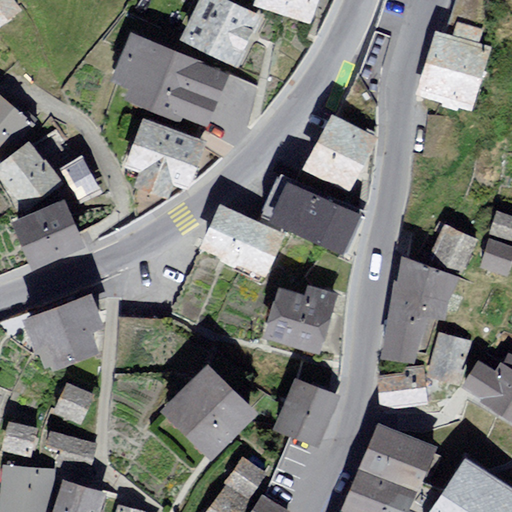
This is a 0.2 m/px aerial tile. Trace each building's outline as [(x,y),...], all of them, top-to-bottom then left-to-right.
[(0,0),(0,23),(18,11),(10,0),(0,0)] [(216,0),(214,0),(193,43),(238,67),(261,23),(216,0)] [(258,0),(257,4),(311,22),(318,0),(258,0)] [(493,0),(455,0),(444,38),(478,49),(493,0)] [(444,38),(437,36),(420,92),(469,107),(487,52),(478,49),(444,38)] [(227,76),(132,39),(116,79),(136,86),(130,101),(206,131),(227,76)] [(0,96),(0,155),(30,125),(0,96)] [(378,143),(338,122),(311,171),(351,193),(378,143)] [(208,143),(150,123),(134,166),(148,171),(142,186),(171,196),(176,181),(193,187),(208,143)] [(57,182),(29,146),(0,167),(0,169),(27,205),(57,182)] [(98,191),(80,159),(58,172),(76,204),(98,191)] [(363,218),(294,188),(279,221),(348,252),(353,241),(358,229),(363,218)] [(72,206),(22,225),(37,264),(86,245),(72,206)] [(282,240),(228,214),(210,250),(265,276),(282,240)] [(511,223),(498,220),(494,237),(511,241),(511,223)] [(445,227),(427,269),(461,283),(478,241),(445,227)] [(511,257),(511,251),(492,246),(485,268),(507,275),(511,257)] [(427,269),(404,260),(400,283),(397,282),(383,358),(413,362),(429,317),(444,320),(448,301),(461,283),(427,269)] [(286,295),(271,336),(320,353),(339,301),(310,291),(306,302),(286,295)] [(510,305),(497,299),(489,317),(502,323),(510,305)] [(94,302),(34,322),(43,348),(53,344),(60,364),(99,351),(92,331),(103,327),(94,302)] [(468,342),(440,334),(428,376),(457,384),(468,342)] [(501,365),(511,371),(511,354),(508,353),(501,365)] [(477,367),(465,387),(511,416),(511,371),(501,365),(494,377),(477,367)] [(406,377),(379,380),(381,405),(423,401),(420,367),(405,369),(406,377)] [(254,414),(214,371),(172,409),(212,452),(254,414)] [(336,398),(301,382),(278,431),(313,447),(336,398)] [(92,398),(70,389),(58,417),(80,426),(92,398)] [(37,433),(15,428),(10,452),(32,457),(37,433)] [(432,452),(378,428),(372,442),(341,511),(387,511),(391,503),(407,510),(432,452)] [(95,449),(54,437),(50,452),(63,456),(60,466),(88,475),(95,449)] [(251,453),(229,485),(252,501),(274,469),(251,453)] [(391,503),(387,511),(511,511),(511,493),(465,462),(430,511),(411,511),(407,510),(391,503)] [(49,511),(53,476),(11,471),(6,511),(49,511)] [(285,473),(271,494),(286,505),(289,501),(301,484),(285,473)] [(101,511),(106,495),(70,484),(61,511),(101,511)] [(235,496),(228,491),(213,511),(244,511),(249,506),(235,496)] [(281,511),(266,502),(258,511),(281,511)]
